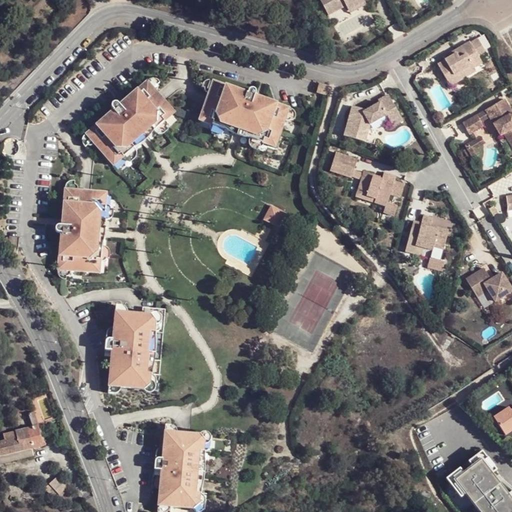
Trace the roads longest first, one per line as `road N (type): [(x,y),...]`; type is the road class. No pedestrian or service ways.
road 1 (residential): [(389,56),(359,71),(333,70),(116,13),(98,19),(0,120)]
road 2 (residential): [(0,267),(39,338),(109,511)]
road 3 (residential): [(389,56),(465,200)]
